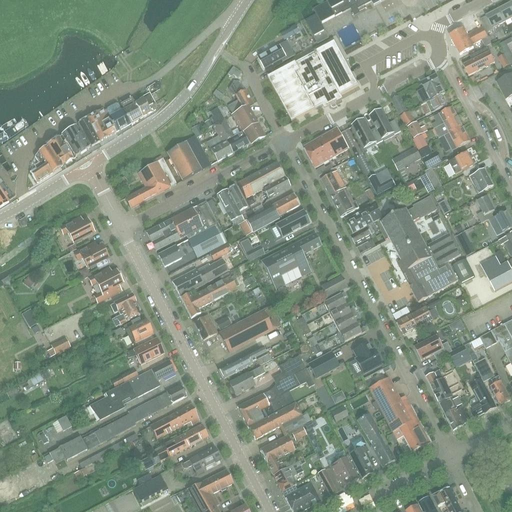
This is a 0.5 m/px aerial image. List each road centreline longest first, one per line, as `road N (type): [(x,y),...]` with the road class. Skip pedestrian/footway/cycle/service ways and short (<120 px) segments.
road 1 (residential): [(450,458),(285,143)]
road 2 (residential): [(269,511),(120,229)]
road 3 (tertiary): [(88,168),(186,100),(248,0)]
road 4 (residential): [(120,229),(285,143)]
road 5 (residential): [(285,143),(440,55)]
road 6 (residential): [(440,55),(511,191)]
